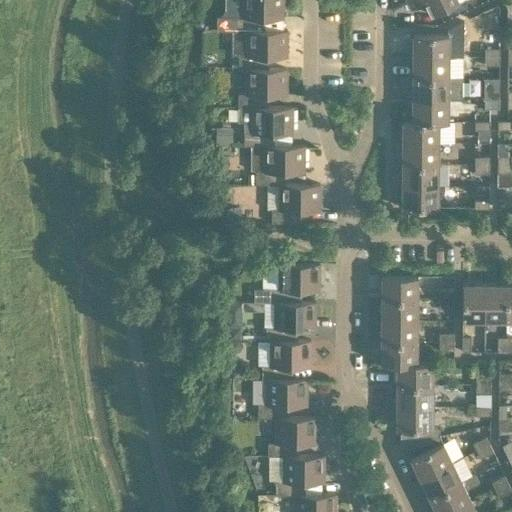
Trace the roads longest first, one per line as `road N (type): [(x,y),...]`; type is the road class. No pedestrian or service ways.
road 1 (residential): [(348,177),(311,95),(306,0)]
road 2 (residential): [(348,177),(374,111),(378,0)]
road 3 (residential): [(511,253),(479,232),(347,232)]
road 4 (residential): [(405,511),(342,378)]
road 5 (residential): [(342,378),(347,232)]
road 6 (residential): [(360,511),(334,404),(342,378)]
